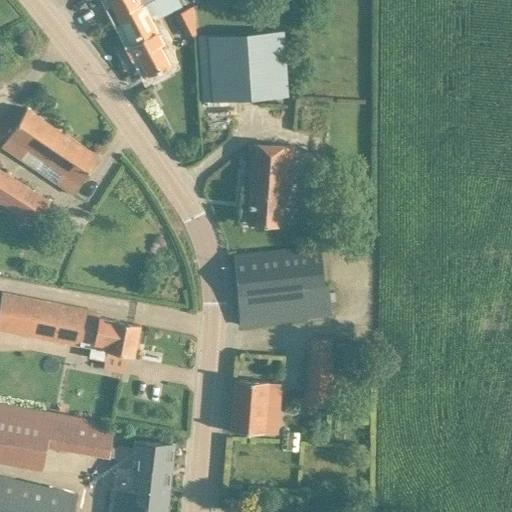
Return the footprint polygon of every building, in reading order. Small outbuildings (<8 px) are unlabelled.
[(180,6),(176,0),(108,0),(131,43),(131,44),(147,75),(168,64),(159,46),(162,44),(150,21),(180,6)] [(179,36),(196,33),(191,5),(174,8),(179,36)] [(287,95),(287,93),(287,86),(283,31),(208,36),(213,101),(287,95)] [(0,146),(20,159),(72,194),(82,179),(97,156),(25,108),(0,146)] [(247,223),(280,226),(282,200),(288,200),(292,147),(253,144),(247,223)] [(0,203),(15,214),(32,189),(0,168),(0,203)] [(322,224),(325,184),(309,183),(306,223),(322,224)] [(239,325),(259,323),(332,315),(329,292),(337,291),(336,284),(324,285),(320,246),(253,253),(233,255),(239,325)] [(1,293),(0,298),(0,329),(90,347),(88,357),(104,360),(106,350),(132,356),(138,324),(111,319),(110,326),(98,323),(100,312),(1,293)] [(329,404),(329,398),(338,399),(339,384),(336,384),(339,353),(333,352),(308,351),(304,402),(329,404)] [(229,431),(263,433),(267,381),(233,379),(229,431)] [(0,460),(42,469),(46,446),(97,455),(109,457),(112,433),(101,432),(103,422),(0,403),(0,460)] [(165,511),(173,443),(133,439),(132,448),(119,447),(115,489),(111,488),(108,511),(165,511)] [(0,511),(73,511),(78,495),(0,476),(0,511)]
